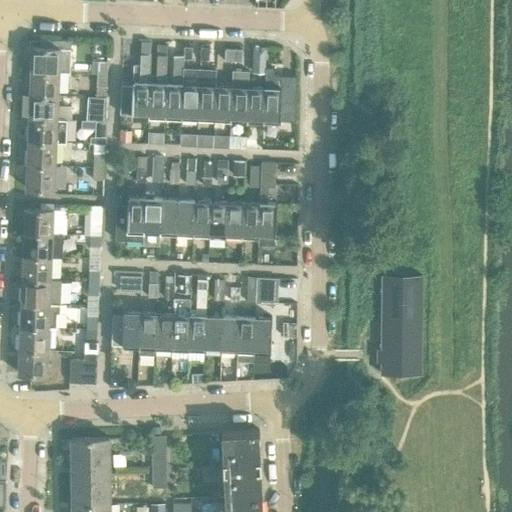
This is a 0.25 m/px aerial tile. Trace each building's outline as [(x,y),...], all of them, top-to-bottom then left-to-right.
[(30,70),(58,71),(69,71),(70,40),(40,38),(39,46),(31,46),(30,70)] [(121,84),(120,113),(131,113),(131,115),(147,115),(149,74),(150,53),(150,40),(140,40),(140,52),(139,64),(132,64),(131,85),(121,84)] [(157,43),(157,53),(166,54),(167,43),(157,43)] [(183,54),(183,58),(191,58),(192,46),(184,46),(183,54)] [(200,46),(200,55),(200,58),(209,59),(209,47),(200,46)] [(253,46),(252,71),(256,71),(265,71),(265,66),(265,58),(266,46),(257,46),(253,46)] [(232,60),(233,48),(225,47),(224,59),(232,60)] [(233,48),(232,60),(241,60),(241,48),(233,48)] [(149,74),(147,115),(164,116),(165,75),(166,54),(157,53),(156,53),(155,74),(149,74)] [(165,75),(164,116),(180,117),(182,67),(183,67),(183,58),(183,54),(173,54),(172,75),(165,75)] [(97,60),(96,72),(106,73),(107,60),(97,60)] [(264,85),(263,120),(279,121),(295,121),(296,75),(273,74),(273,67),(265,66),(265,71),(264,85)] [(182,67),(180,117),(197,117),(198,82),(199,67),(189,67),(183,67),(182,67)] [(198,82),(197,117),(213,118),(215,83),(216,68),(215,68),(199,67),(198,82)] [(231,83),(230,119),(246,119),(248,84),(248,69),(232,69),(231,83)] [(57,94),(58,71),(30,70),(29,93),(57,94)] [(96,85),(95,96),(105,96),(106,85),(106,73),(96,72),(96,85)] [(215,83),(213,118),(230,119),(231,83),(215,83)] [(248,84),(246,119),(263,120),(264,85),(248,84)] [(56,118),(57,94),(29,93),(29,117),(56,118)] [(95,107),(94,119),(104,120),(105,107),(105,96),(95,96),(95,107)] [(67,118),(56,118),(29,117),(28,140),(55,141),(55,140),(66,141),(67,118)] [(94,132),(94,142),(103,142),(104,133),(104,120),(94,119),(94,132)] [(119,130),(119,141),(130,141),(130,130),(119,130)] [(180,132),(179,145),(181,145),(196,145),(196,133),(180,132)] [(196,133),(196,145),(197,145),(212,146),(213,133),(196,133)] [(213,133),(212,146),(214,146),(229,147),(229,135),(229,134),(213,133)] [(146,135),(146,143),(158,144),(159,136),(146,135)] [(229,135),(229,147),(230,147),(245,147),(246,135),(229,135)] [(247,135),(246,148),(258,148),(258,136),(247,135)] [(54,165),(55,141),(28,140),(27,164),(54,165)] [(93,154),(93,167),(102,167),(103,154),(93,154)] [(144,182),(145,162),(145,155),(137,155),(136,181),(144,182)] [(194,184),(195,171),(195,158),(187,157),(186,183),(194,184)] [(227,182),(228,159),(218,159),(217,181),(227,182)] [(234,160),(233,175),(245,176),(246,161),(234,160)] [(258,233),(258,236),(258,244),(274,244),(274,237),(274,233),(275,201),(267,200),(267,195),(268,187),(277,187),(277,174),(278,161),(261,160),(261,165),(261,173),(260,186),(261,186),(261,195),(259,194),(258,200),(259,200),(258,233)] [(178,183),(179,170),(179,162),(171,161),(171,168),(170,168),(169,183),(178,183)] [(211,184),(212,171),(212,163),(203,162),(203,171),(202,184),(211,184)] [(53,189),(54,165),(27,164),(26,187),(53,189)] [(252,173),(251,186),(260,186),(261,173),(261,165),(252,164),(252,173)] [(102,180),(102,167),(93,167),(92,179),(102,180)] [(161,182),(162,170),(162,168),(154,167),(153,182),(161,182)] [(116,204),(115,238),(142,239),(144,195),(127,195),(127,204),(116,204)] [(142,239),(142,244),(158,245),(159,232),(160,196),(144,195),(142,239)] [(160,196),(159,232),(175,233),(177,197),(160,196)] [(177,197),(175,233),(192,233),(193,197),(177,197)] [(193,197),(192,233),(208,234),(210,198),(193,197)] [(210,198),(208,234),(225,235),(226,199),(210,198)] [(226,199),(225,235),(241,235),(243,199),(226,199)] [(243,199),(241,235),(258,236),(258,233),(259,200),(258,200),(243,199)] [(24,230),(52,231),(53,208),(25,207),(24,230)] [(90,222),(90,233),(100,233),(100,222),(90,222)] [(52,232),(52,231),(24,230),(23,254),(51,255),(51,256),(62,256),(63,232),(52,232)] [(99,257),(100,233),(90,233),(90,246),(89,256),(99,257)] [(50,278),(51,256),(51,255),(23,254),(22,277),(50,278)] [(98,280),(99,257),(89,256),(88,280),(98,280)] [(157,295),(158,282),(158,272),(149,271),(148,295),(157,295)] [(178,273),(177,292),(192,292),(193,274),(178,273)] [(141,290),(141,275),(121,274),(120,289),(141,290)] [(382,274),(381,343),(381,348),(377,348),(377,361),(381,361),(381,373),(421,373),(422,274),(382,274)] [(173,296),(174,283),(174,275),(166,275),(165,296),(173,296)] [(257,287),(257,275),(248,275),(247,286),(247,299),(256,300),(257,287)] [(257,287),(256,300),(272,300),(273,289),(278,289),(279,276),(257,275),(257,287)] [(189,311),(188,346),(204,347),(206,312),(207,277),(197,276),(196,307),(190,306),(189,311)] [(61,279),(50,278),(22,277),(22,301),(60,302),(61,279)] [(223,298),(223,285),(223,279),(215,278),(214,285),(214,298),(223,298)] [(98,293),(98,280),(88,280),(87,293),(98,293)] [(240,286),(230,286),(230,299),(239,299),(240,286)] [(173,310),(171,345),(188,346),(189,311),(190,306),(190,297),(173,297),(173,310)] [(60,312),(60,302),(22,301),(21,325),(48,326),(48,325),(56,326),(57,311),(60,312)] [(97,327),(98,304),(87,303),(86,327),(97,327)] [(112,312),(111,343),(138,344),(140,309),(123,308),(123,313),(112,312)] [(138,344),(138,353),(154,354),(154,345),(156,310),(140,309),(138,344)] [(156,310),(154,345),(155,345),(171,345),(173,310),(156,310)] [(206,312),(204,347),(221,348),(222,313),(206,312)] [(222,313),(221,348),(237,348),(238,313),(222,313)] [(237,348),(237,359),(253,360),(253,349),(255,314),(238,313),(237,348)] [(253,349),(253,360),(269,360),(269,350),(270,350),(272,315),(255,314),(253,349)] [(47,349),(48,326),(21,325),(20,348),(47,349)] [(86,327),(85,351),(96,352),(97,327),(86,327)] [(46,373),(47,349),(20,348),(19,372),(46,373)] [(83,358),(82,382),(95,382),(96,352),(85,351),(84,351),(84,358),(83,358)] [(69,381),(82,382),(83,358),(70,357),(69,381)] [(202,371),(191,372),(192,382),(202,381),(202,371)] [(109,376),(109,386),(118,386),(118,381),(115,377),(109,376)] [(224,496),(262,494),(259,429),(221,431),(224,496)] [(72,502),(110,502),(109,436),(71,437),(72,502)] [(150,462),(165,462),(164,436),(150,437),(150,462)] [(165,462),(150,462),(151,488),(165,488),(165,462)] [(225,511),(263,511),(262,494),(224,496),(225,511)] [(166,511),(166,501),(150,501),(150,511),(166,511)] [(71,511),(109,511),(110,502),(72,502),(71,511)]
